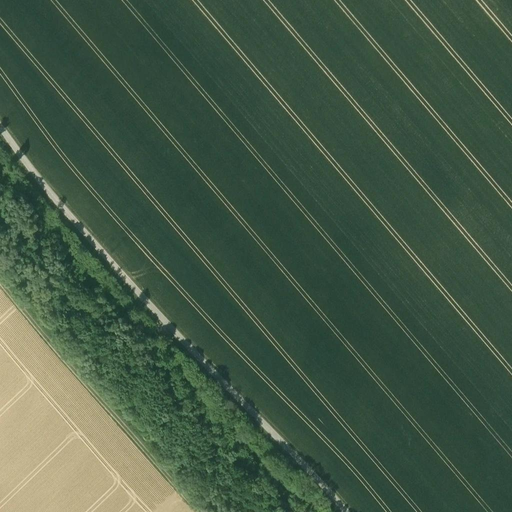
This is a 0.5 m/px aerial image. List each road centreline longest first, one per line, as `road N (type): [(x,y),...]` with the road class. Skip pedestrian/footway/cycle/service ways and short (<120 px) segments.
road 1 (track): [(0,129),(107,259),(343,511)]
road 2 (track): [(0,279),(198,511)]
